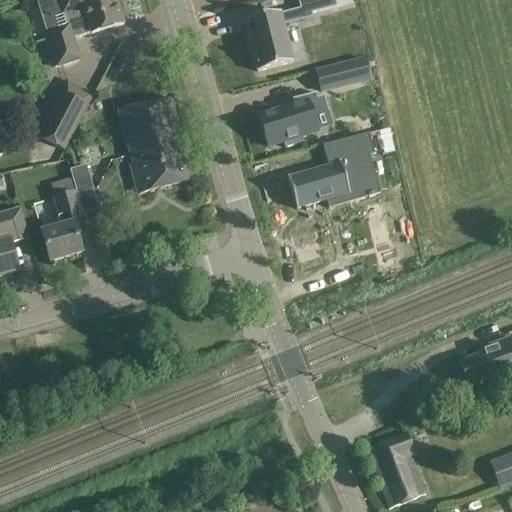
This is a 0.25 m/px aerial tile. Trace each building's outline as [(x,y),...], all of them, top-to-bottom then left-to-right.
[(55,0),(41,5),(49,33),(44,34),(54,69),(79,61),(73,40),(91,35),(91,36),(124,26),(115,0),(55,0)] [(280,14),(244,23),(244,24),(245,24),(257,71),(258,72),(257,72),(257,73),(293,64),(292,63),(291,63),(282,27),(313,19),(311,15),(336,9),(334,0),(297,0),(300,10),(287,14),(280,15),(280,14)] [(244,19),(270,15),(269,3),(242,7),(244,19)] [(363,61),(316,73),(321,93),(369,81),(363,61)] [(94,96),(66,81),(37,138),(64,152),(94,96)] [(294,107),(258,118),(268,148),(283,144),(285,149),(303,144),(301,138),(308,136),(316,133),(312,118),(328,113),(323,97),(317,99),(316,94),(292,101),(294,107)] [(132,157),(181,143),(169,102),(121,112),(132,157)] [(328,168),(287,180),(296,211),(319,204),(326,202),(328,210),(351,203),(346,183),(374,175),(369,157),(375,156),(369,135),(322,147),(328,168)] [(193,182),(181,143),(132,157),(134,167),(132,168),(139,195),(193,182)] [(70,172),(77,194),(92,190),(85,167),(70,172)] [(81,255),(73,228),(85,224),(77,194),(74,195),(70,180),(50,186),(55,201),(52,202),(61,230),(41,236),(50,264),(81,255)] [(92,190),(77,194),(85,224),(101,220),(92,190)] [(0,278),(18,273),(10,246),(28,241),(29,241),(28,238),(24,225),(23,222),(20,210),(0,216),(0,278)] [(39,221),(24,225),(28,238),(42,234),(39,221)] [(290,238),(300,272),(323,265),(313,231),(290,238)] [(511,377),(511,346),(510,340),(493,346),(495,351),(459,364),(460,368),(456,370),(462,386),(466,385),(467,389),(504,376),(505,380),(511,377)] [(427,497),(406,437),(367,451),(389,511),(427,497)] [(511,486),(511,454),(488,464),(499,492),(511,486)]
